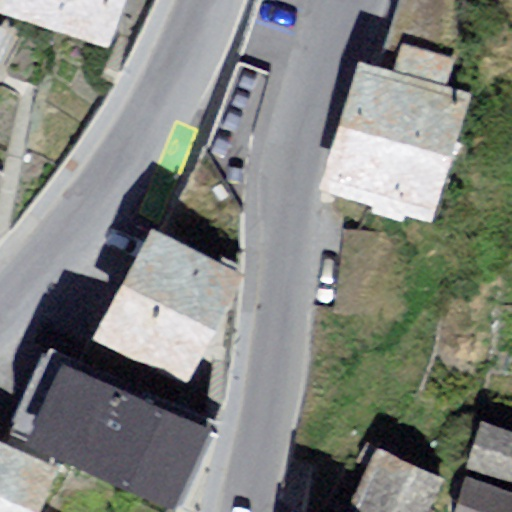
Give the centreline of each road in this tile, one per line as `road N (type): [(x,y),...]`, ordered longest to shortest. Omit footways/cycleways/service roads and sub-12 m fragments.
road 1 (residential): [(351,0),(292,156),(275,310),(230,511)]
road 2 (tertiary): [(0,308),(51,256),(168,87),(205,0)]
